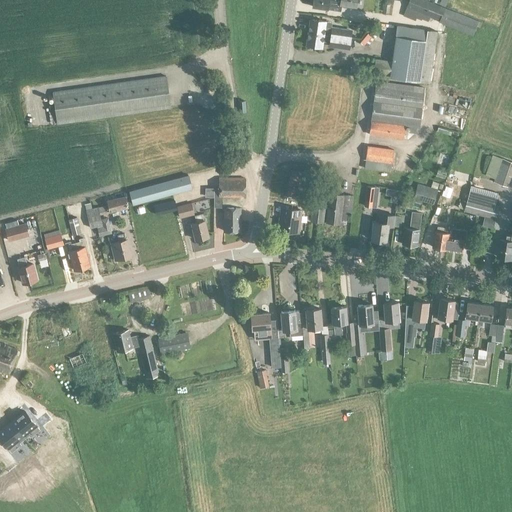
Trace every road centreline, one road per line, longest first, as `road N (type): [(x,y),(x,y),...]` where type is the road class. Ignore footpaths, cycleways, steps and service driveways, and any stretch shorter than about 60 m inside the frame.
road 1 (tertiary): [(0,315),(256,247)]
road 2 (tertiary): [(511,281),(256,247)]
road 3 (unclassified): [(256,247),(290,0)]
